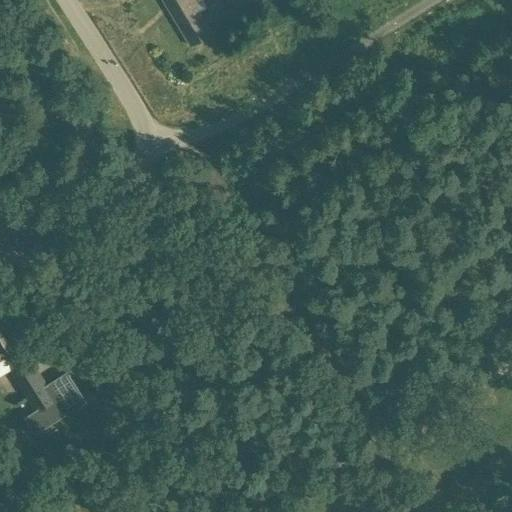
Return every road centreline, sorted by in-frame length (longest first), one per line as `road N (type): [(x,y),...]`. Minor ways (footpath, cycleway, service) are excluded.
road 1 (unknown): [(465,0),(175,177),(120,193),(76,53),(42,0)]
road 2 (track): [(151,137),(200,161),(371,415),(402,453),(481,511)]
road 3 (unclassified): [(151,137),(241,116),(432,0)]
road 4 (unclassified): [(0,270),(120,193),(151,137)]
road 5 (unclassified): [(151,137),(65,0)]
